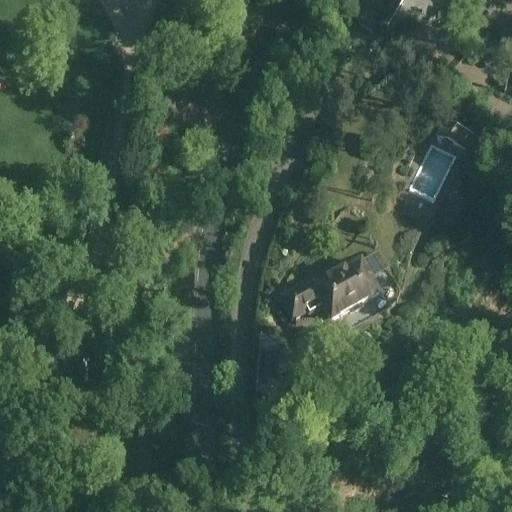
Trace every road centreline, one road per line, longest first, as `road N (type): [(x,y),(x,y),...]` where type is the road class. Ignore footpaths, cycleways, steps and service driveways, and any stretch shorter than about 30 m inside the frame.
road 1 (unclassified): [(236,511),(236,318),(276,170),(343,88),(402,48),(511,11)]
road 2 (secondary): [(314,0),(277,44),(238,118),(207,234),(203,511)]
